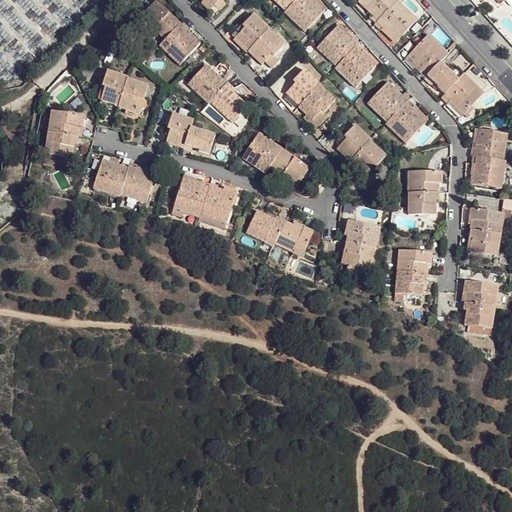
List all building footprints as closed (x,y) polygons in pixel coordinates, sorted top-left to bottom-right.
[(200,0),(203,2),(211,9),(214,6),(219,0),(220,0),(222,2),(223,0),(200,0)] [(220,0),(219,0),(214,6),(219,12),(226,5),(222,2),(220,0)] [(272,0),(285,12),(297,0),(272,0)] [(297,0),(285,12),(284,13),(305,33),(325,11),(313,0),(297,0)] [(317,0),(313,0),(325,11),(327,9),(317,0)] [(360,0),(358,3),(372,16),(370,18),(376,24),(397,1),(398,0),(360,0)] [(397,1),(376,24),(374,25),(380,31),(381,31),(382,28),(397,42),(417,20),(397,1)] [(147,15),(142,20),(165,41),(180,25),(156,2),(147,10),(149,12),(147,15)] [(209,11),(211,9),(203,2),(201,4),(209,11)] [(423,14),(430,21),(432,17),(426,11),(423,14)] [(253,15),(242,27),(244,29),(235,39),(249,52),(268,31),(269,30),(253,15)] [(180,25),(165,41),(159,47),(180,66),(198,47),(201,45),(186,31),(188,29),(181,23),(180,25)] [(232,35),(235,39),(244,29),(242,27),(241,25),(232,35)] [(337,27),(351,41),(354,39),(339,25),(337,27)] [(337,27),(316,49),(336,67),(357,45),(359,43),(354,39),(351,41),(337,27)] [(381,31),(395,44),(397,42),(382,28),(381,31)] [(268,31),(249,52),(248,52),(262,65),(264,63),(271,55),(273,58),(274,57),(284,46),(268,31)] [(428,35),(407,57),(422,71),(420,73),(425,78),(440,63),(448,54),(428,35)] [(233,41),(247,54),(248,52),(249,52),(235,39),(233,41)] [(357,45),(336,67),(335,69),(355,88),(376,66),(361,52),(363,50),(357,45)] [(363,50),(361,52),(376,66),(378,64),(363,50)] [(246,54),(260,67),(262,65),(248,52),(247,54),(246,54)] [(264,63),(271,70),(278,62),(274,57),(273,58),(271,55),(264,63)] [(403,62),(413,71),(415,69),(420,73),(422,71),(407,57),(403,62)] [(440,63),(425,78),(424,80),(430,85),(433,82),(438,87),(437,88),(445,95),(458,80),(440,63)] [(203,69),(218,82),(221,79),(206,65),(203,69)] [(203,69),(188,86),(208,105),(210,103),(227,85),(221,79),(218,82),(203,69)] [(295,84),(286,94),(299,107),(319,86),(320,85),(304,70),(293,82),(295,84)] [(105,88),(101,101),(118,107),(127,79),(128,78),(107,71),(102,87),(105,88)] [(464,75),(458,80),(445,95),(441,99),(447,104),(449,101),(464,115),(484,93),(464,75)] [(118,107),(118,108),(126,110),(136,114),(140,101),(143,102),(148,86),(127,79),(118,107)] [(388,83),(367,104),(387,123),(407,102),(398,93),(394,89),(388,83)] [(227,85),(210,103),(232,124),(247,107),(236,96),(234,94),(236,92),(227,84),(227,85)] [(319,86),(299,107),(298,108),(306,115),(312,121),(319,128),(328,117),(323,113),(335,102),(319,86)] [(407,102),(387,123),(386,125),(406,144),(426,122),(412,109),(414,106),(409,100),(407,102)] [(447,104),(462,118),(464,115),(449,101),(447,104)] [(414,106),(412,109),(426,122),(428,120),(414,106)] [(51,112),(48,133),(79,138),(80,128),(83,128),(85,117),(51,112)] [(170,131),(166,143),(184,150),(191,128),(193,121),(172,114),(167,130),(170,131)] [(306,115),(303,119),(316,131),(319,128),(312,121),(306,115)] [(248,124),(239,117),(232,125),(242,133),(248,124)] [(355,126),(344,138),(346,140),(337,150),(350,162),(370,142),(371,141),(355,126)] [(191,128),(184,150),(190,152),(191,148),(199,151),(199,152),(209,155),(215,136),(191,128)] [(471,149),(470,156),(471,157),(503,162),(507,135),(478,130),(475,150),(471,149)] [(284,132),(274,144),(281,150),(290,136),(284,132)] [(48,133),(45,155),(54,156),(72,159),(74,144),(78,145),(79,138),(48,133)] [(259,134),(242,159),(264,175),(269,169),(281,150),(274,144),(259,134)] [(346,140),(344,138),(334,148),(337,150),(346,140)] [(370,142),(350,162),(349,163),(363,176),(372,166),(375,163),(378,165),(386,157),(370,142)] [(281,150),(269,169),(294,186),(298,180),(301,182),(309,169),(281,150)] [(52,167),(54,156),(45,155),(43,166),(52,167)] [(473,175),(471,185),(501,189),(505,162),(503,162),(471,157),(470,164),(474,165),(473,175)] [(102,160),(93,189),(119,197),(120,196),(129,166),(122,164),(121,166),(117,165),(110,163),(102,160)] [(129,166),(120,196),(146,204),(156,175),(142,171),(137,169),(138,166),(130,164),(129,166)] [(408,172),(408,194),(439,194),(438,184),(442,184),(442,173),(408,172)] [(183,178),(171,215),(182,218),(183,212),(200,217),(200,216),(210,185),(203,182),(202,184),(196,182),(183,178)] [(210,184),(210,185),(200,216),(226,224),(236,195),(223,191),(217,189),(218,185),(210,184)] [(408,194),(408,215),(435,216),(435,205),(436,201),(439,201),(439,194),(408,194)] [(502,209),(502,215),(504,215),(503,218),(506,219),(510,219),(511,211),(502,209)] [(470,225),(469,231),(470,231),(501,236),(503,218),(504,215),(502,215),(471,210),(469,221),(471,221),(470,225)] [(257,212),(246,234),(265,243),(267,238),(275,242),(285,223),(277,218),(275,221),(266,216),(257,212)] [(200,217),(198,222),(224,230),(226,224),(200,216),(200,217)] [(347,237),(346,243),(376,249),(380,228),(348,222),(345,233),(348,233),(347,237)] [(275,242),(274,244),(293,253),(295,248),(304,252),(313,233),(304,228),(303,231),(293,226),(285,223),(275,242)] [(472,239),(470,253),(497,258),(501,236),(470,231),(469,238),(472,239)] [(265,243),(273,247),(274,244),(275,242),(267,238),(265,243)] [(347,251),(345,265),(348,266),(367,270),(365,277),(370,278),(376,249),(346,243),(344,250),(347,251)] [(295,248),(293,253),(302,257),(304,252),(295,248)] [(398,251),(397,273),(427,275),(427,269),(428,265),(431,265),(432,254),(398,251)] [(348,266),(347,273),(365,277),(367,270),(348,266)] [(397,273),(395,294),(404,295),(422,296),(423,286),(423,282),(427,282),(427,275),(397,273)] [(466,294),(465,304),(495,308),(498,288),(465,282),(463,293),(466,294)] [(403,303),(404,295),(395,294),(394,302),(403,303)] [(466,311),(464,326),(468,326),(491,330),(495,308),(465,304),(463,311),(466,311)] [(468,326),(467,332),(491,336),(491,330),(468,326)]
